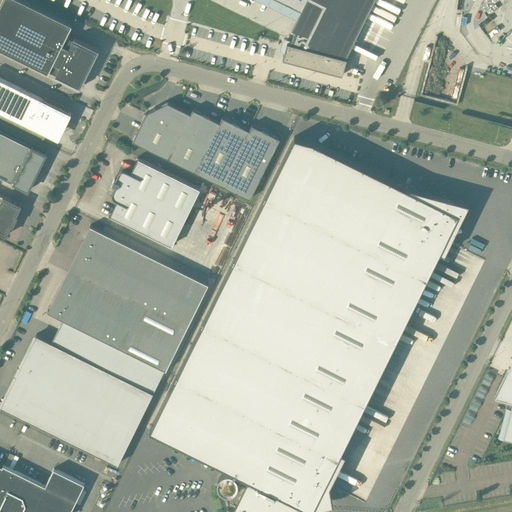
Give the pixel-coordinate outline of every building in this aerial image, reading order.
[(72,24),(24,0),(2,0),(0,5),(0,47),(48,71),(49,70),(56,73),(55,75),(80,87),(99,49),(74,36),(73,38),(66,35),(72,24)] [(279,0),(301,10),(291,29),(296,32),(290,43),(287,42),(283,58),(341,74),(342,74),(347,58),(344,57),(344,56),(346,57),(374,0),(279,0)] [(188,44),(185,56),(208,63),(212,51),(188,44)] [(69,111),(69,110),(44,97),(44,99),(0,77),(0,106),(30,122),(32,118),(34,119),(33,120),(58,133),(68,112),(71,114),(71,113),(69,111)] [(137,142),(168,157),(190,112),(167,101),(146,112),(132,140),(137,142)] [(190,112),(168,157),(195,171),(220,121),(193,108),(190,112)] [(195,171),(222,184),(249,129),(222,116),(220,121),(195,171)] [(252,124),(249,129),(222,184),(250,198),(277,143),(280,138),(252,124)] [(46,153),(0,130),(0,175),(28,190),(46,153)] [(313,141),(294,136),(149,429),(234,471),(232,473),(231,472),(229,472),(227,472),(225,472),(223,473),(221,474),(220,476),(219,477),(218,479),(218,481),(217,483),(218,486),(221,507),(222,509),(223,510),(224,511),(280,511),(308,507),(311,509),(313,507),(333,503),(330,484),(345,452),(341,450),(440,249),(445,252),(469,202),(404,185),(313,141)] [(139,156),(138,156),(130,173),(125,170),(124,170),(123,170),(122,170),(121,171),(120,171),(120,172),(117,179),(115,178),(112,182),(117,185),(114,192),(114,193),(114,194),(114,195),(115,196),(116,197),(117,198),(109,215),(110,215),(110,214),(172,245),(200,187),(138,157),(139,156)] [(0,231),(2,232),(5,233),(4,234),(6,235),(21,204),(19,203),(19,204),(16,202),(17,202),(14,200),(14,201),(11,200),(11,199),(0,193),(0,231)] [(91,226),(75,258),(86,263),(76,284),(65,279),(49,311),(48,310),(47,311),(63,318),(52,341),(153,391),(164,368),(166,369),(187,326),(208,283),(90,224),(90,225),(91,226)] [(52,341),(36,333),(27,352),(26,352),(20,365),(18,364),(14,372),(16,374),(10,386),(10,387),(0,405),(117,463),(153,391),(52,341)] [(511,360),(495,396),(511,400),(510,406),(506,405),(499,434),(511,437),(511,360)] [(494,376),(487,372),(482,382),(489,386),(494,376)] [(391,435),(397,438),(419,392),(418,381),(415,380),(412,386),(409,384),(397,387),(397,391),(394,398),(383,400),(392,404),(390,409),(390,411),(389,415),(389,419),(389,420),(391,435)] [(487,388),(481,385),(476,395),(482,398),(487,388)] [(481,401),(474,397),(469,408),(476,411),(481,401)] [(475,414),(468,410),(463,421),(469,425),(475,414)] [(0,511),(69,511),(84,482),(54,467),(45,484),(3,463),(2,465),(0,464),(0,511)]
